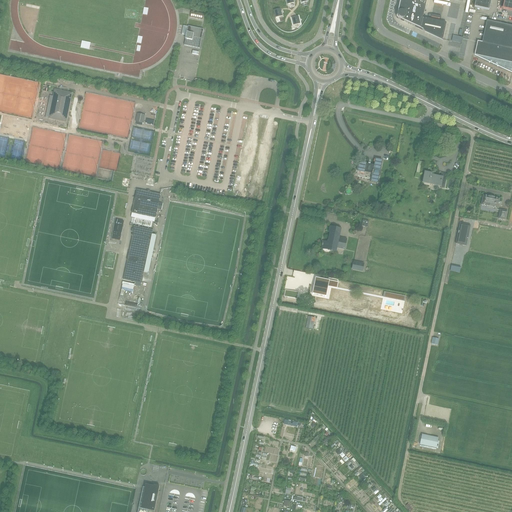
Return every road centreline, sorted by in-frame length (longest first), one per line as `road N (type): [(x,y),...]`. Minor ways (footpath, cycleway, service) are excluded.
road 1 (secondary): [(230,509),(313,114)]
road 2 (unclassified): [(511,93),(382,31),(381,0)]
road 3 (track): [(273,306),(420,336)]
